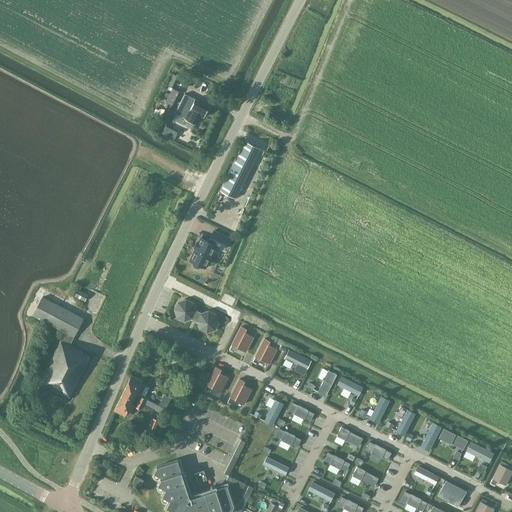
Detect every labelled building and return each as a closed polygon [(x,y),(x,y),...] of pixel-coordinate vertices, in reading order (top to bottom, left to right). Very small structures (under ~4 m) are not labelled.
[(171,74),(165,86),(170,89),(176,76),(171,74)] [(171,89),(164,102),(171,106),(178,93),(171,89)] [(209,106),(195,99),(184,94),(175,113),(185,118),(196,123),(199,116),(204,118),(204,116),(206,116),(208,112),(207,111),(209,106)] [(164,126),(160,134),(173,140),(176,133),(164,126)] [(243,141),(219,191),(235,199),(259,149),(243,141)] [(216,246),(222,249),(228,238),(213,231),(208,242),(200,238),(189,260),(193,262),(192,264),(192,265),(194,267),(197,269),(199,269),(201,267),(201,266),(205,268),(216,246)] [(78,290),(74,296),(84,301),(88,295),(78,290)] [(64,333),(60,340),(69,345),(83,318),(42,296),(32,316),(64,333)] [(207,332),(214,329),(218,322),(216,315),(208,311),(201,313),(195,311),(193,303),(186,299),(178,302),(174,309),(177,317),(184,320),(192,318),(197,321),(199,328),(207,332)] [(241,326),(232,344),(246,352),(253,337),(245,333),(246,329),(241,326)] [(264,338),(255,356),(269,363),(276,349),(268,345),(270,341),(264,338)] [(69,345),(60,340),(39,381),(70,397),(90,358),(81,353),(82,352),(69,345)] [(303,375),(311,361),(288,349),(284,359),(296,365),(293,370),(303,375)] [(220,392),(228,377),(219,373),(221,370),(216,367),(206,385),(220,392)] [(142,381),(131,376),(123,393),(133,398),(136,393),(140,395),(145,385),(141,383),(142,381)] [(363,387),(341,376),(337,385),(359,396),(363,387)] [(244,404),(251,389),(243,385),(245,381),(239,379),(230,397),(244,404)] [(130,404),(133,398),(123,393),(114,410),(124,416),(125,413),(129,415),(134,406),(130,404)] [(160,406),(140,396),(138,401),(143,404),(152,408),(153,408),(156,409),(156,411),(162,414),(165,408),(170,398),(165,395),(160,406)] [(388,401),(379,396),(367,419),(376,424),(388,401)] [(282,403),(273,399),(262,421),(271,425),(282,403)] [(314,414),(291,402),(286,411),(310,422),(314,414)] [(414,413),(405,408),(393,432),(402,436),(414,413)] [(151,417),(146,431),(155,435),(161,421),(151,417)] [(439,427),(430,423),(418,446),(427,451),(439,427)] [(362,437),(339,426),(335,434),(358,446),(362,437)] [(300,438),(277,427),(273,436),(296,447),(300,438)] [(454,434),(442,428),(437,437),(449,443),(454,434)] [(467,440),(454,434),(450,443),(462,449),(467,440)] [(391,451),(368,440),(364,449),(387,460),(391,451)] [(493,452),(470,441),(465,451),(488,462),(493,452)] [(349,462),(326,451),(322,460),(345,471),(349,462)] [(288,466),(264,455),(260,464),(283,475),(288,466)] [(152,474),(160,478),(157,485),(164,489),(161,496),(169,500),(165,507),(164,510),(165,511),(164,511),(222,511),(223,510),(228,511),(231,511),(235,506),(228,485),(190,498),(177,459),(156,466),(152,474)] [(501,460),(499,464),(491,478),(506,486),(511,472),(511,470),(504,466),(505,463),(501,460)] [(379,477),(356,466),(352,475),(375,486),(379,477)] [(440,477),(416,466),(412,474),(435,486),(440,477)] [(197,483),(207,480),(203,471),(194,474),(197,483)] [(143,480),(135,476),(132,483),(140,487),(143,480)] [(335,493),(312,482),(307,490),(331,501),(335,493)] [(465,493),(445,482),(436,498),(457,508),(465,493)] [(426,502),(403,490),(399,499),(422,510),(426,502)] [(359,511),(362,507),(338,496),(334,504),(349,511),(359,511)] [(482,498),(480,501),(474,511),(492,511),(494,508),(485,504),(487,500),(482,498)] [(270,502),(265,511),(273,511),(277,506),(270,502)]
